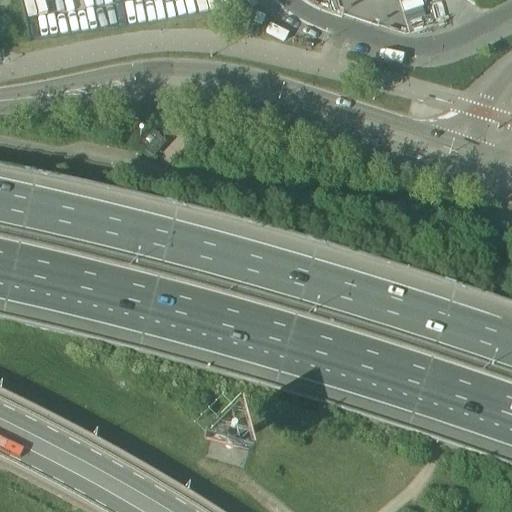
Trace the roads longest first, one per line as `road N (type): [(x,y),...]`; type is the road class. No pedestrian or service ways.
road 1 (motorway): [(0,263),(295,341),(511,411)]
road 2 (motorway): [(511,349),(255,268),(0,204)]
road 3 (tertiary): [(485,153),(300,91),(224,75),(167,70),(26,98)]
road 4 (tertiary): [(26,98),(243,110),(474,185)]
road 5 (unclassified): [(511,11),(420,47),(342,31),(286,0)]
road 6 (primary): [(0,429),(153,511)]
